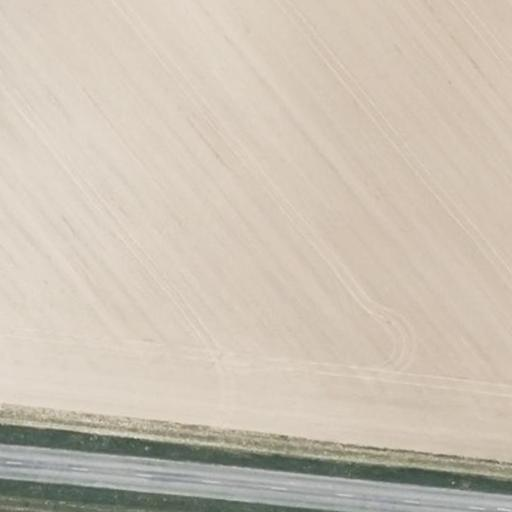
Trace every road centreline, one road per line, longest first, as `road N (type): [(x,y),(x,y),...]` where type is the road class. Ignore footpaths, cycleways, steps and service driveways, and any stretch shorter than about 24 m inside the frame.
road 1 (tertiary): [(0,461),(511,508)]
road 2 (unknown): [(511,500),(0,459)]
